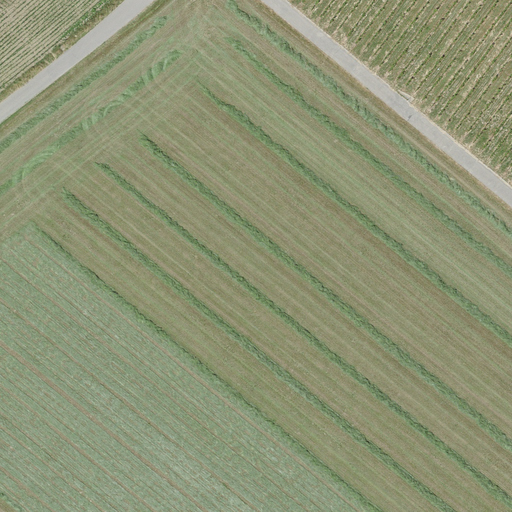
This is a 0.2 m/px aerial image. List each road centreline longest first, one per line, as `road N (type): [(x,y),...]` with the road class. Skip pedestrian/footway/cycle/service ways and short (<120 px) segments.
road 1 (track): [(511,186),(290,0)]
road 2 (unclassified): [(0,125),(144,0)]
